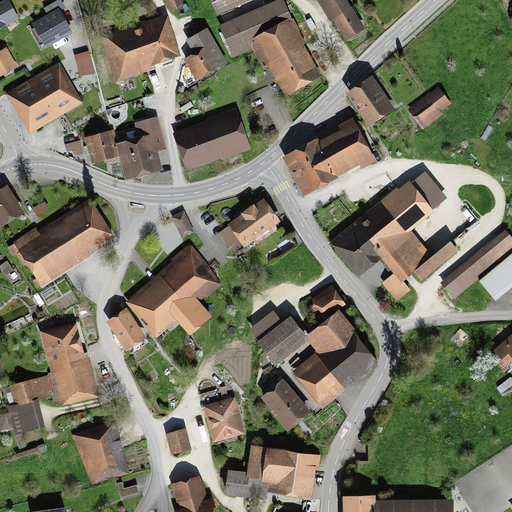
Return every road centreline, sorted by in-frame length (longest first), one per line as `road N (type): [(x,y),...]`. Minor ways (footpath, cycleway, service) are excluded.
road 1 (residential): [(128,239),(103,314),(160,479)]
road 2 (secondary): [(265,161),(435,0)]
road 3 (tertiary): [(265,161),(319,250),(384,330)]
road 4 (tertiary): [(384,330),(385,367),(341,446),(328,511)]
road 5 (residential): [(384,330),(511,314)]
